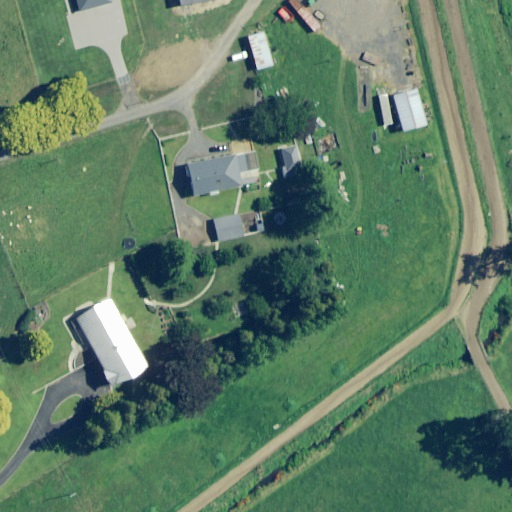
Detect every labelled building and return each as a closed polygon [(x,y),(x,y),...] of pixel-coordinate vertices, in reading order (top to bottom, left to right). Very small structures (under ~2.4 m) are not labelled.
[(84,9),(81,0),(51,0),(56,17),(84,9)] [(271,67),(262,33),(245,38),(254,71),(271,67)] [(423,127),(414,91),(390,96),(399,132),(423,127)] [(294,144),(278,149),(285,171),(300,167),(294,144)] [(246,173),(242,154),(183,166),(189,197),(239,187),(237,175),(246,173)] [(242,237),(237,215),(211,221),(216,243),(242,237)] [(145,369),(108,301),(73,320),(109,388),(145,369)]
